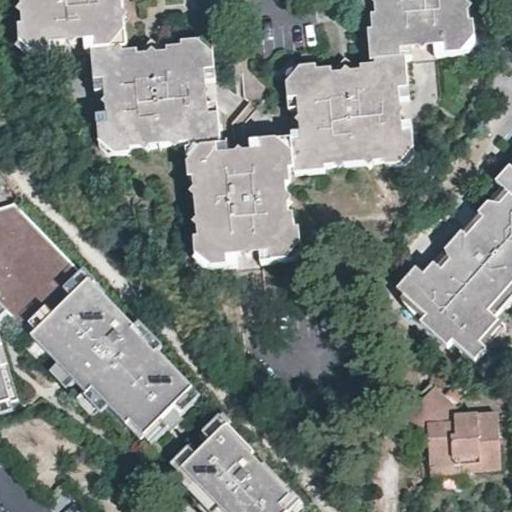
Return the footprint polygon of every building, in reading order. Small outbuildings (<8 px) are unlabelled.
[(116,8),(122,2),(121,0),(24,0),(29,3),(25,11),(25,18),(21,23),(22,34),(38,47),(61,44),(60,35),(84,32),(86,42),(91,41),(95,80),(104,80),(107,104),(99,105),(101,130),(115,143),(127,143),(130,138),(141,137),(145,131),(153,135),(172,134),(177,129),(183,132),(190,132),(191,136),(186,138),(189,165),(194,168),(195,178),(200,182),(197,188),(200,209),(205,213),(201,220),(202,231),(197,237),(199,245),(215,258),(239,255),(239,247),(263,244),(265,251),(287,249),(301,234),(300,223),(296,221),(295,210),(291,206),(290,194),(287,191),(289,188),(288,176),(291,172),(290,158),(293,158),(295,163),(316,161),(322,155),(333,154),(336,149),(343,153),(362,152),(365,147),(371,150),(381,149),(387,154),(398,153),(411,136),(410,111),(402,112),(399,88),(407,86),(403,48),(407,44),(407,36),(432,34),(432,43),(457,40),(471,23),(470,13),(464,9),(462,0),(365,0),(374,7),(371,10),(372,22),(368,26),(370,50),(375,50),(375,55),(362,55),(360,59),(351,51),(337,53),(331,64),(324,59),(313,60),(309,56),(298,57),(285,76),(287,99),(295,99),(298,122),(291,122),(290,126),(222,133),(217,93),(207,93),(206,70),(213,69),(211,46),(195,30),(184,32),(181,37),(169,38),(165,43),(155,35),(144,36),(136,45),(129,42),(121,43),(120,38),(125,38),(123,13),(116,8)] [(42,137),(27,122),(15,133),(30,148),(42,137)] [(511,157),(497,174),(503,179),(419,261),(400,282),(429,308),(422,315),(450,339),(455,333),(477,354),(508,320),(497,310),(511,292),(511,157)] [(0,405),(19,400),(0,336),(0,321),(9,314),(32,338),(49,355),(85,392),(102,408),(136,443),(157,423),(164,431),(167,434),(183,419),(180,416),(173,409),(192,389),(15,206),(3,220),(0,221),(0,405)] [(15,206),(0,210),(0,221),(3,220),(15,206)] [(49,355),(32,338),(25,346),(42,363),(49,355)] [(464,461),(464,468),(503,467),(501,414),(472,415),(461,415),(461,406),(441,388),(413,415),(426,428),(432,428),(433,461),(464,461)] [(180,416),(200,397),(192,389),(173,409),(180,416)] [(102,408),(85,392),(78,399),(95,416),(102,408)] [(461,415),(472,415),(461,406),(461,415)] [(207,444),(224,427),(216,420),(199,436),(207,444)] [(144,450),(164,431),(157,423),(136,443),(144,450)] [(288,511),(300,500),(264,463),(261,466),(250,456),(254,452),(227,425),(224,427),(207,444),(195,456),(173,475),(208,511),(212,506),(217,511),(288,511)] [(173,475),(195,456),(187,448),(167,468),(173,475)] [(302,511),(307,507),(300,500),(288,511),(302,511)]
